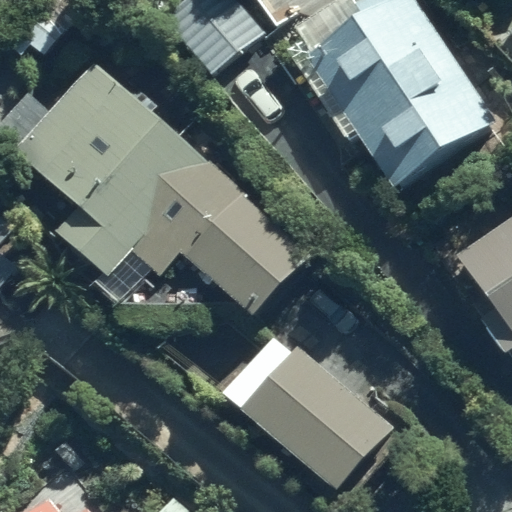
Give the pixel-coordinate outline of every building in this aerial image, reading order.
[(55,56),(93,10),(80,0),(54,0),(17,45),(29,56),(39,43),(55,56)] [(220,74),(272,32),(246,0),(188,0),(171,14),(220,74)] [(338,0),(304,23),(313,36),(295,48),(356,140),(367,133),(405,190),(507,121),(425,0),(363,0),(356,5),(353,0),(338,0)] [(511,32),(502,43),(511,53),(511,32)] [(318,252),(104,61),(27,148),(88,202),(67,227),(119,273),(140,249),(168,274),(191,248),(264,313),(318,252)] [(511,220),(466,252),(505,309),(494,317),(511,343),(511,220)] [(0,302),(28,268),(0,245),(0,302)] [(279,333),(231,392),(350,488),(403,422),(307,345),(302,352),(279,333)] [(67,511),(54,496),(32,511),(100,511),(96,507),(89,511),(67,511)]
